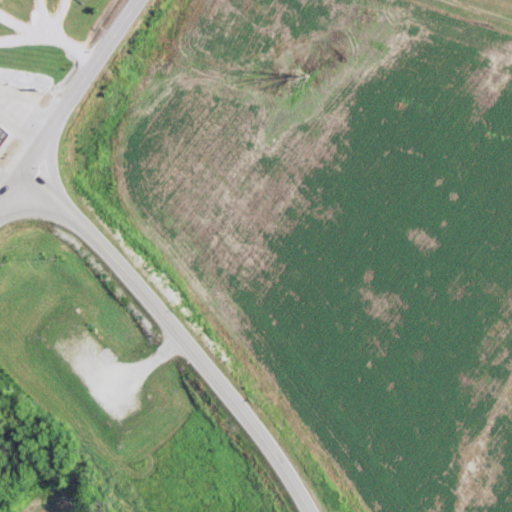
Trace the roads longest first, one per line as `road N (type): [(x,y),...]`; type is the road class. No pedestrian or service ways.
road 1 (secondary): [(310,511),(234,396),(58,201)]
road 2 (secondary): [(44,132),(134,0)]
